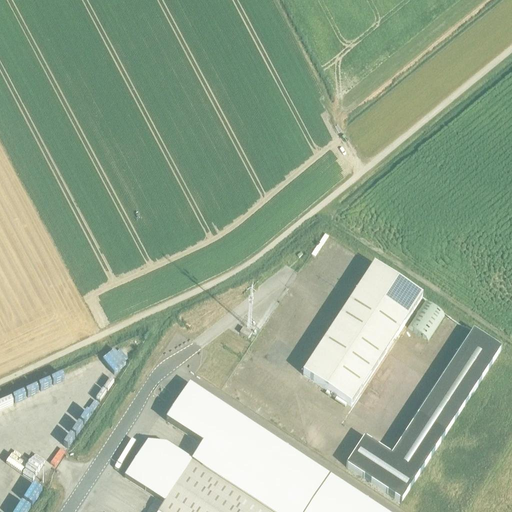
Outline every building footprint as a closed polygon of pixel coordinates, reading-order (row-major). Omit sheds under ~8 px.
[(327,235),(321,244),(324,247),(330,237),(327,235)] [(422,299),(374,267),(303,376),(351,407),(422,299)] [(424,301),(411,329),(432,340),(446,312),(424,301)] [(245,327),(242,334),(252,338),(254,331),(245,327)] [(445,329),(441,339),(449,342),(453,332),(445,329)] [(391,457),(364,440),(346,468),(401,504),(501,351),(473,333),(391,457)] [(380,511),(190,388),(167,424),(202,447),(191,463),(166,446),(147,444),(124,479),(164,505),(159,511),(380,511)]
